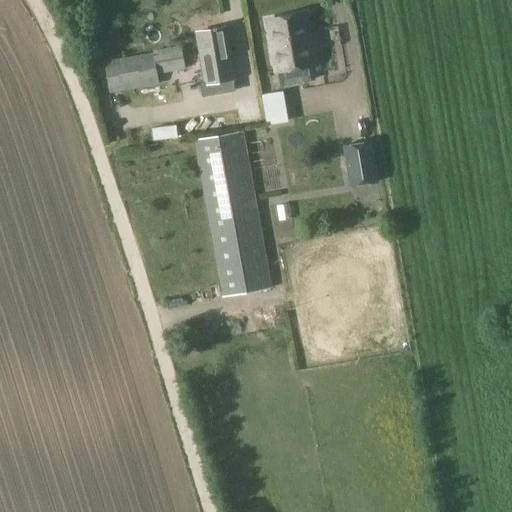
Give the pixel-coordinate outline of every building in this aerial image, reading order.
[(306,14),(266,21),(274,72),(314,65),(306,14)] [(205,85),(234,80),(225,27),(196,32),(205,85)] [(181,46),(158,50),(153,51),(153,53),(158,75),(186,71),(181,46)] [(158,75),(153,53),(95,64),(101,96),(159,85),(158,75)] [(249,102),(227,108),(231,125),(254,119),(249,102)] [(134,129),(136,144),(171,138),(168,123),(134,129)] [(271,290),(244,132),(197,141),(224,298),(271,290)] [(371,143),(344,147),(351,186),(377,183),(371,143)] [(360,225),(279,240),(273,273),(281,279),(297,363),(385,346),(389,324),(379,334),(376,315),(331,308),(326,314),(313,301),(310,319),(305,291),(295,302),(303,309),(292,307),(288,289),(289,286),(314,281),(317,278),(320,257),(342,252),(339,236),(351,248),(357,242),(374,245),(375,235),(383,233),(380,220),(371,222),(369,233),(360,225)]
